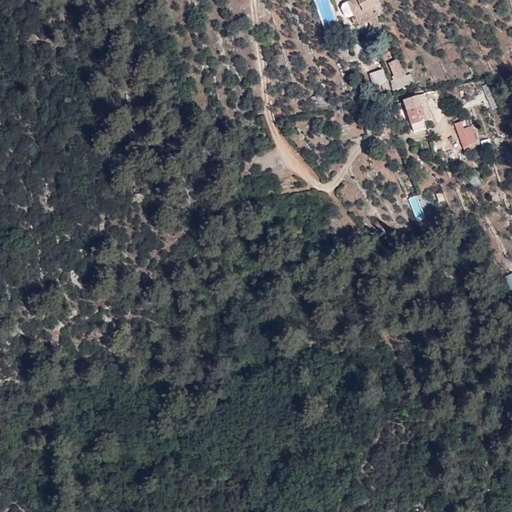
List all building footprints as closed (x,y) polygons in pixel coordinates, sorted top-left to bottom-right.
[(371,9),(359,14),(362,23),(375,19),(371,9)] [(400,55),(387,61),(398,88),(411,82),(400,55)] [(370,71),(374,84),(389,80),(384,66),(370,71)] [(415,107),(401,111),(405,127),(420,123),(415,107)] [(384,113),(377,116),(380,126),(387,124),(384,113)] [(458,125),(451,126),(456,151),(464,149),(458,125)] [(417,219),(437,213),(431,191),(411,196),(417,219)] [(141,205),(141,197),(133,197),(133,204),(141,205)] [(278,429),(286,437),(296,428),(287,419),(278,429)]
